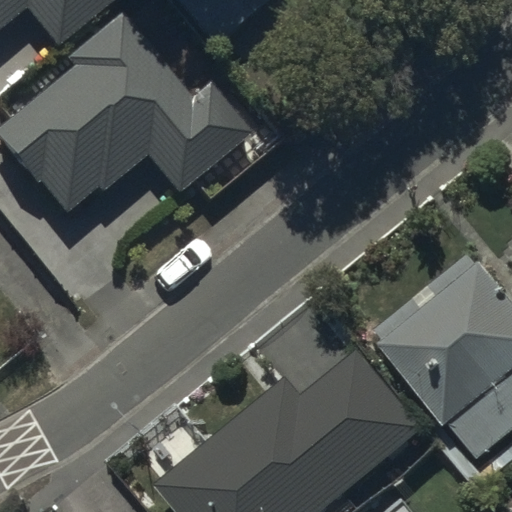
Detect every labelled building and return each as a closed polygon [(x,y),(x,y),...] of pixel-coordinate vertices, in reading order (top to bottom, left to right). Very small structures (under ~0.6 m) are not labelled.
[(150,0),(133,0),(102,26),(177,118),(219,83),(150,0)] [(162,0),(215,60),(278,6),(272,0),(162,0)] [(0,219),(14,238),(57,204),(66,215),(90,195),(81,183),(120,152),(40,51),(31,58),(13,34),(0,44),(0,219)] [(390,356),(384,363),(448,446),(454,441),(479,473),(511,447),(511,312),(476,266),(379,341),(390,356)] [(292,390),(159,498),(170,511),(335,511),(424,439),(361,364),(307,409),(292,390)]
